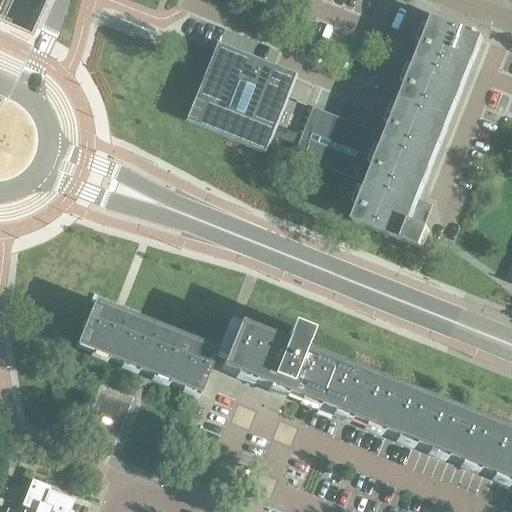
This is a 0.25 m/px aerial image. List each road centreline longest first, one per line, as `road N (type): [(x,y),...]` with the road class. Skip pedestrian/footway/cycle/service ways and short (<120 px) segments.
road 1 (tertiary): [(511,346),(150,203)]
road 2 (residential): [(426,0),(386,103),(292,67),(300,46)]
road 3 (residential): [(206,511),(244,417),(285,432),(255,511)]
road 4 (residential): [(437,215),(484,75)]
road 5 (residential): [(300,46),(186,2)]
